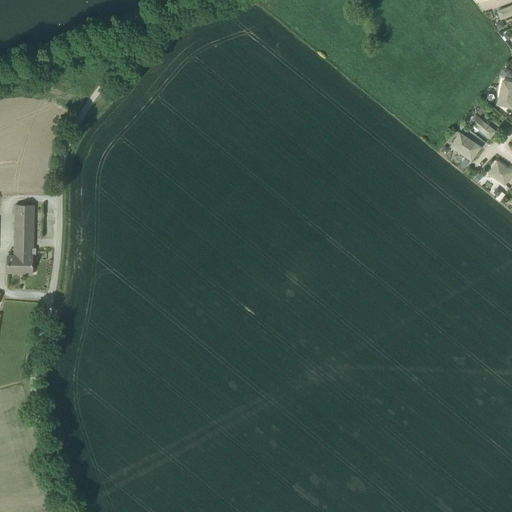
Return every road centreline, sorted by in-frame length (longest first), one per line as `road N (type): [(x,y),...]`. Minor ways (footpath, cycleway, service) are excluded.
road 1 (unclassified): [(69,511),(32,386),(59,243),(64,149),(132,46),(168,7),(188,0)]
road 2 (track): [(0,74),(168,7)]
